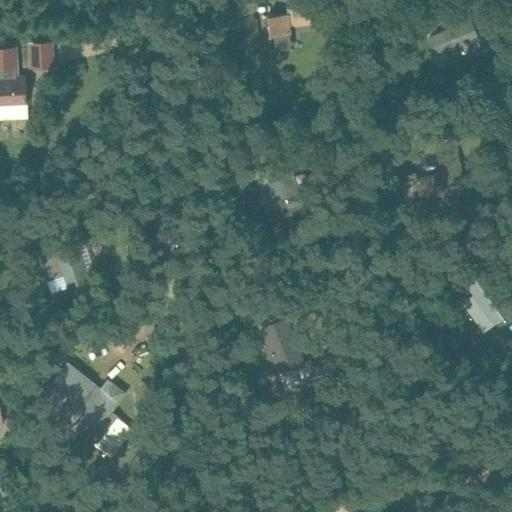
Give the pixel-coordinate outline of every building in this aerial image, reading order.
[(318,0),(292,2),(292,4),(286,4),(287,12),(269,14),(271,34),(290,32),(290,24),(293,23),(294,25),(322,22),(319,0),(318,0)] [(471,19),(428,36),(441,66),(461,57),(457,46),(478,37),(471,19)] [(15,43),(0,44),(0,64),(16,63),(15,43)] [(13,65),(0,65),(0,104),(28,103),(26,74),(13,74),(13,65)] [(442,168),(418,177),(416,170),(399,176),(409,204),(466,183),(455,153),(438,159),(442,168)] [(275,167),(256,172),(265,203),(270,220),(305,210),(291,162),(275,167)] [(360,213),(342,215),(344,238),(362,236),(360,213)] [(26,255),(31,271),(42,268),(50,292),(89,280),(90,283),(97,280),(84,240),(45,252),(44,249),(26,255)] [(480,257),(455,276),(463,288),(467,285),(493,323),(511,309),(511,298),(504,288),(500,291),(487,272),(490,271),(480,257)] [(346,297),(334,301),(339,315),(343,314),(345,320),(353,318),(346,297)] [(262,326),(285,388),(317,377),(311,359),(305,361),(287,317),(262,326)] [(408,359),(434,356),(432,339),(406,342),(408,359)] [(95,383),(78,404),(85,409),(79,417),(80,418),(73,426),(96,444),(118,417),(110,410),(117,401),(95,383)]
